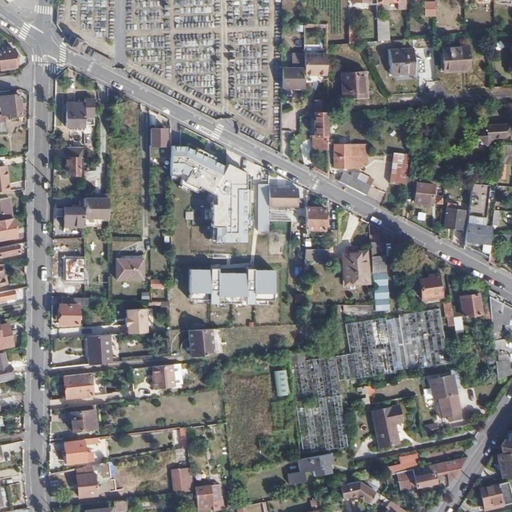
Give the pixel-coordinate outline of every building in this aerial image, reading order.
[(425,16),(435,16),(435,3),(425,3),(425,16)] [(388,20),(376,20),(376,41),(388,41),(388,20)] [(71,46),(82,52),(87,43),(71,35),(67,42),(70,46),(71,46)] [(470,69),(469,47),(444,49),(445,70),(470,69)] [(88,55),(110,67),(113,61),(91,49),(88,55)] [(0,69),(13,70),(13,51),(0,50),(0,69)] [(415,73),(414,50),(391,51),(392,73),(415,73)] [(304,75),(327,75),(326,54),(304,55),(304,69),(304,75)] [(282,89),(304,89),(304,75),(304,69),(283,69),(282,89)] [(366,96),(364,71),(341,72),(342,97),(366,96)] [(21,114),(19,95),(0,97),(0,103),(4,104),(5,113),(11,113),(11,115),(21,114)] [(93,100),(84,100),(84,104),(84,117),(93,117),(93,100)] [(315,113),(327,112),(327,101),(315,101),(315,113)] [(84,117),(84,104),(66,105),(67,128),(84,128),(84,117)] [(328,151),(327,118),(327,112),(315,113),(315,135),(312,136),(312,150),(328,151)] [(511,124),(486,126),(479,135),(488,143),(492,138),(511,137),(511,124)] [(151,129),(151,145),(166,145),(166,129),(151,129)] [(334,155),(365,153),(365,144),(334,145),(334,155)] [(511,166),(511,160),(511,144),(500,145),(498,164),(505,165),(511,166)] [(188,146),(171,145),(170,178),(213,196),(213,226),(217,227),(217,242),(248,243),(245,173),(188,146)] [(84,148),(66,148),(66,166),(69,167),(70,176),(79,176),(79,159),(84,159),(84,148)] [(365,155),(365,153),(334,155),(334,167),(361,167),(361,156),(365,155)] [(406,176),(408,156),(393,155),(389,184),(404,186),(406,176)] [(505,165),(498,164),(496,179),(503,179),(505,165)] [(373,197),(379,185),(346,168),(339,180),(373,197)] [(417,178),(406,176),(404,186),(404,189),(415,191),(414,201),(431,203),(433,185),(416,183),(417,178)] [(268,183),(256,183),(256,230),(267,230),(268,183)] [(471,183),(469,200),(480,201),(480,199),(488,200),(490,185),(471,183)] [(297,189),(269,187),(268,205),(297,207),(297,189)] [(85,198),(85,199),(84,209),(84,218),(108,218),(108,198),(85,198)] [(0,221),(13,219),(10,199),(0,200),(0,221)] [(461,229),(463,210),(447,208),(444,227),(461,229)] [(84,218),(84,209),(64,209),(64,227),(84,227),(84,218)] [(324,209),(306,209),(305,230),(324,230),(324,227),(327,226),(327,216),(324,216),(324,209)] [(192,221),(192,212),(185,211),(184,220),(192,221)] [(0,240),(16,238),(13,219),(0,221),(0,240)] [(482,253),(485,225),(466,223),(464,245),(482,253)] [(488,253),(491,233),(491,226),(485,225),(482,253),(488,256),(488,253)] [(378,243),(370,243),(373,277),(384,276),(382,247),(378,243)] [(0,257),(19,254),(17,245),(0,248),(0,257)] [(329,249),(305,249),(304,257),(329,258),(329,249)] [(367,282),(365,252),(342,255),(345,284),(367,282)] [(487,261),(500,268),(501,255),(488,253),(488,256),(487,259),(487,261)] [(117,276),(131,276),(131,255),(117,256),(117,276)] [(131,255),(131,276),(143,276),(143,255),(131,255)] [(82,282),(82,259),(64,258),(64,281),(82,282)] [(276,269),(188,270),(188,304),(276,303),(276,269)] [(439,287),(437,275),(427,276),(427,280),(419,281),(421,300),(442,298),(441,287),(439,287)] [(163,279),(149,279),(149,289),(163,289),(163,279)] [(386,283),(373,283),(375,306),(375,310),(388,309),(386,283)] [(12,291),(0,293),(0,302),(14,300),(12,291)] [(504,300),(488,291),(491,323),(508,326),(510,320),(511,319),(511,309),(503,304),(504,300)] [(481,315),(478,296),(460,298),(463,317),(481,315)] [(87,307),(87,299),(84,299),(61,298),(61,307),(59,307),(59,325),(77,325),(77,307),(87,307)] [(453,319),(450,303),(443,304),(445,318),(447,318),(448,326),(454,326),(453,319)] [(126,328),(145,326),(144,310),(125,311),(126,319),(124,319),(124,328),(126,328)] [(440,332),(437,312),(429,313),(432,333),(440,332)] [(453,319),(454,326),(456,343),(464,341),(461,318),(453,319)] [(0,348),(13,346),(7,320),(0,321),(0,348)] [(145,334),(145,326),(126,328),(126,335),(145,334)] [(220,331),(188,332),(190,357),(221,355),(220,331)] [(449,335),(443,336),(447,369),(453,368),(449,335)] [(441,336),(432,337),(437,371),(446,370),(441,336)] [(86,357),(87,366),(110,363),(108,337),(88,338),(90,356),(86,357)] [(434,371),(429,343),(421,344),(427,372),(434,371)] [(422,373),(418,344),(404,346),(409,375),(422,373)] [(352,390),(366,388),(372,386),(367,352),(347,355),(352,390)] [(11,367),(8,353),(0,354),(0,381),(16,379),(14,366),(11,367)] [(509,362),(495,363),(497,379),(511,376),(509,362)] [(172,388),(170,366),(149,368),(151,383),(150,383),(151,390),(172,388)] [(462,387),(460,369),(452,371),(453,377),(429,382),(431,394),(455,388),(462,387)] [(285,370),(273,371),(275,396),(287,395),(285,370)] [(90,375),(62,378),(64,400),(104,396),(103,386),(100,386),(99,380),(91,381),(90,375)] [(460,416),(455,388),(431,394),(433,399),(438,399),(440,407),(437,408),(440,420),(448,418),(449,423),(458,421),(457,416),(460,416)] [(381,447),(398,443),(394,426),(402,424),(398,406),(374,412),(381,447)] [(95,430),(93,413),(69,416),(71,432),(95,430)] [(186,447),(185,428),(178,428),(179,448),(186,447)] [(497,455),(502,479),(511,476),(511,434),(511,435),(501,446),(502,453),(497,455)] [(96,446),(95,439),(82,441),(82,442),(63,445),(66,465),(84,463),(83,447),(96,446)] [(418,469),(415,454),(400,458),(402,465),(387,469),(389,476),(418,469)] [(330,467),(329,456),(299,461),(295,461),(297,473),(285,475),(286,484),(302,482),(301,474),(310,473),(311,479),(329,476),(328,467),(330,467)] [(453,480),(467,458),(461,460),(448,480),(447,481),(453,480)] [(461,460),(418,469),(389,476),(390,482),(413,476),(414,479),(404,482),(405,488),(402,488),(404,493),(435,484),(434,476),(446,473),(448,480),(461,460)] [(91,466),(74,470),(78,497),(95,495),(91,466)] [(171,470),(174,494),(192,491),(189,467),(171,470)] [(364,486),(358,482),(335,488),(337,499),(338,500),(349,493),(357,498),(359,494),(361,494),(362,492),(361,491),(364,486)] [(503,508),(497,486),(480,490),(485,511),(503,508)] [(212,503),(209,488),(195,490),(196,505),(212,503)] [(112,511),(121,511),(121,501),(110,503),(112,511)] [(404,511),(388,502),(384,508),(386,510),(384,511),(404,511)]
